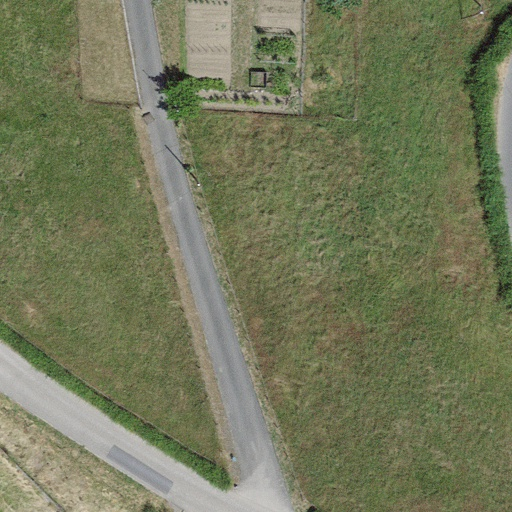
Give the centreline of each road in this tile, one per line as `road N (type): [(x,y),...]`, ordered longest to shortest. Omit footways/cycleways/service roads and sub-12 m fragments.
road 1 (track): [(140,0),(204,309),(281,511)]
road 2 (unclassified): [(241,511),(0,381)]
